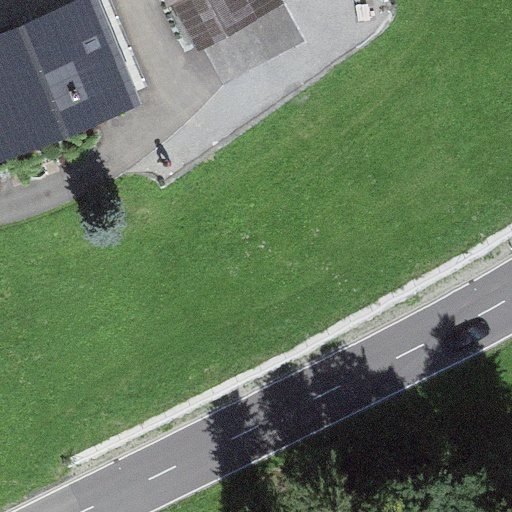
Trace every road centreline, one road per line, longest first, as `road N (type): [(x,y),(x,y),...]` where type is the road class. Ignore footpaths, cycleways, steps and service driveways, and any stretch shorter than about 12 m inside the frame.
road 1 (secondary): [(511,296),(86,511)]
road 2 (track): [(0,212),(123,159),(351,0)]
road 3 (track): [(128,0),(185,115)]
